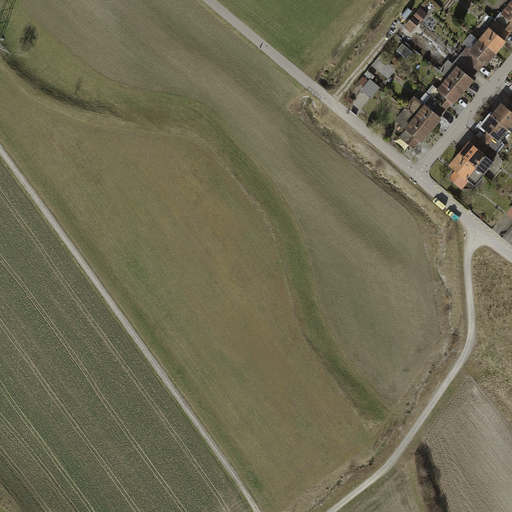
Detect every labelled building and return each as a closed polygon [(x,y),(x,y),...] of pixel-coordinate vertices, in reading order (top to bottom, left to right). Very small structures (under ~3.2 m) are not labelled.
[(511,2),(503,13),(506,16),(511,21),(511,2)] [(415,16),(422,22),(427,16),(420,10),(415,16)] [(499,24),(510,33),(511,29),(511,21),(506,16),(499,24)] [(412,31),(419,23),(413,18),(406,26),(412,31)] [(490,29),(503,40),(510,33),(499,24),(496,21),(490,29)] [(496,54),(506,42),(503,40),(490,29),(480,40),(496,54)] [(486,65),(496,54),(480,40),(471,51),(484,63),(486,65)] [(413,52),(403,44),(397,51),(407,59),(413,52)] [(462,55),(478,69),(484,63),(471,51),(469,53),(465,50),(462,55)] [(458,67),(470,78),(478,69),(462,55),(455,62),(459,65),(458,67)] [(390,62),(397,68),(401,63),(394,57),(390,62)] [(389,78),(397,68),(390,62),(386,58),(377,68),(389,78)] [(458,67),(448,79),(463,91),(473,80),(470,78),(458,67)] [(448,79),(438,90),(441,92),(451,101),(453,103),(463,91),(448,79)] [(379,88),(370,80),(363,90),(372,97),(379,88)] [(451,101),(441,92),(434,100),(444,109),(451,101)] [(416,98),(406,109),(432,130),(441,119),(438,116),(426,106),(416,98)] [(426,106),(438,116),(444,109),(434,100),(432,98),(426,106)] [(502,104),(492,116),(507,128),(511,132),(511,112),(508,109),(502,104)] [(406,109),(397,120),(408,130),(419,139),(422,141),(432,130),(406,109)] [(492,116),(483,127),(489,132),(498,139),(507,128),(492,116)] [(419,139),(408,130),(401,137),(413,147),(419,139)] [(498,139),(489,132),(482,139),(486,142),(497,151),(503,144),(498,139)] [(479,150),(490,159),(497,151),(486,142),(479,150)] [(470,143),(461,155),(485,175),(494,163),(490,159),(479,150),(470,143)] [(461,155),(451,166),(457,171),(469,181),(475,186),(485,175),(461,155)] [(462,189),(469,181),(457,171),(451,179),(462,189)]
